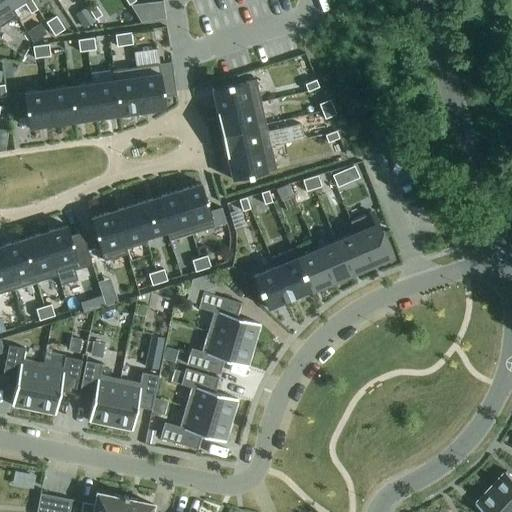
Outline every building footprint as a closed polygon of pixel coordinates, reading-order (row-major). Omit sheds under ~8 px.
[(0,0),(0,28),(17,18),(5,0),(0,0)] [(31,0),(5,0),(17,18),(17,17),(14,11),(24,4),(31,14),(37,10),(31,0)] [(164,20),(161,1),(130,5),(141,23),(164,20)] [(95,6),(89,10),(95,20),(102,16),(95,6)] [(96,22),(87,8),(75,15),(84,29),(96,22)] [(56,17),(46,23),(54,36),(64,30),(56,17)] [(46,35),(40,25),(27,33),(33,44),(46,35)] [(133,45),(131,33),(115,36),(117,48),(133,45)] [(95,51),(94,39),(86,40),(87,52),(95,51)] [(87,52),(86,40),(78,41),(79,53),(87,52)] [(50,57),(49,45),(41,46),(42,58),(50,57)] [(42,58),(41,46),(33,47),(34,59),(42,58)] [(164,98),(161,74),(159,65),(136,68),(142,113),(166,109),(164,98)] [(142,113),(136,68),(113,71),(119,116),(142,113)] [(119,116),(113,71),(112,71),(114,81),(92,84),(97,119),(119,116)] [(176,96),(172,72),(161,74),(164,98),(176,96)] [(261,103),(256,80),(212,90),(217,113),(261,103)] [(319,88),(316,81),(305,85),(308,93),(319,88)] [(97,119),(92,84),(69,87),(74,122),(97,119)] [(74,122),(69,87),(47,90),(52,126),(74,122)] [(52,126),(47,90),(23,94),(14,95),(17,118),(27,117),(28,129),(52,126)] [(333,108),(330,100),(319,105),(322,112),(333,108)] [(266,125),(261,103),(217,113),(222,135),(266,125)] [(325,120),(336,115),(333,108),(322,112),(325,120)] [(271,147),(266,125),(222,135),(227,157),(271,147)] [(339,139),(336,132),(325,136),(328,143),(339,139)] [(276,171),(271,147),(227,157),(232,181),(276,171)] [(345,184),(340,173),(334,176),(338,187),(345,184)] [(321,187),(318,176),(310,178),(314,190),(321,187)] [(314,190),(310,178),(302,181),(306,192),(314,190)] [(214,227),(210,212),(201,184),(178,191),(192,234),(214,227)] [(292,196),(288,186),(277,191),(282,201),(292,196)] [(192,234),(178,191),(156,198),(170,241),(192,234)] [(272,203),(268,191),(261,194),(264,205),(272,203)] [(170,241),(156,198),(135,205),(147,243),(148,243),(146,239),(166,232),(169,242),(170,241)] [(250,210),(246,198),(239,201),(242,212),(250,210)] [(147,243),(135,205),(113,212),(126,255),(127,255),(126,250),(147,243)] [(226,224),(221,208),(210,212),(214,227),(226,224)] [(126,255),(113,212),(90,219),(104,262),(126,255)] [(390,257),(371,213),(351,222),(369,266),(390,257)] [(369,266),(351,222),(350,222),(355,233),(336,242),(350,274),(369,266)] [(92,265),(82,233),(70,236),(67,226),(44,233),(58,276),(92,265)] [(58,276),(44,233),(22,240),(36,283),(37,283),(34,274),(54,267),(57,277),(58,276)] [(36,283),(22,240),(0,247),(14,290),(36,283)] [(330,283),(312,241),(292,250),(310,291),(330,283)] [(350,274),(336,242),(317,250),(313,241),(312,241),(330,283),(350,274)] [(0,294),(14,290),(0,247),(0,294)] [(310,291),(292,250),(271,259),(289,300),(310,291)] [(211,268),(207,256),(199,259),(203,270),(211,268)] [(203,270),(199,259),(192,261),(195,273),(203,270)] [(289,300),(271,259),(270,259),(274,268),(253,277),(267,310),(289,300)] [(167,281),(164,270),(156,272),(159,284),(167,281)] [(159,284),(156,272),(148,275),(152,286),(159,284)] [(117,303),(113,292),(102,295),(102,297),(105,307),(117,303)] [(253,346),(259,325),(237,318),(241,303),(203,292),(198,308),(213,313),(207,332),(253,346)] [(105,307),(102,297),(91,300),(95,310),(105,307)] [(54,317),(51,305),(43,308),(47,319),(54,317)] [(47,319),(43,308),(36,310),(39,321),(47,319)] [(247,367),(253,346),(207,332),(201,352),(191,349),(186,365),(220,375),(224,361),(247,367)] [(79,354),(82,340),(71,338),(68,352),(79,354)] [(102,359),(105,345),(93,342),(90,356),(102,359)] [(33,411),(43,364),(23,360),(25,349),(9,346),(2,380),(16,383),(11,406),(33,411)] [(175,364),(178,352),(166,348),(163,360),(175,364)] [(158,369),(161,354),(148,351),(145,367),(158,369)] [(75,395),(82,361),(65,357),(63,368),(43,364),(33,411),(55,415),(60,392),(75,395)] [(110,426),(120,380),(100,375),(102,365),(86,361),(79,396),(93,399),(89,422),(110,426)] [(231,421),(237,400),(214,393),(219,379),(185,369),(184,373),(180,385),(191,388),(185,408),(231,421)] [(180,385),(184,373),(174,371),(171,382),(180,385)] [(152,411),(159,376),(142,373),(140,384),(120,380),(110,426),(132,431),(137,408),(152,411)] [(224,443),(231,421),(185,408),(179,427),(164,423),(159,439),(197,450),(202,436),(224,443)] [(148,431),(146,443),(154,445),(157,432),(148,431)] [(511,477),(507,473),(492,489),(511,508),(511,477)] [(511,511),(511,508),(492,489),(476,505),(483,511),(511,511)] [(69,511),(72,500),(40,494),(36,511),(69,511)] [(123,496),(123,499),(96,494),(94,505),(82,502),(80,511),(122,511),(125,497),(123,496)] [(127,497),(125,497),(122,511),(151,511),(153,505),(127,500),(127,497)]
